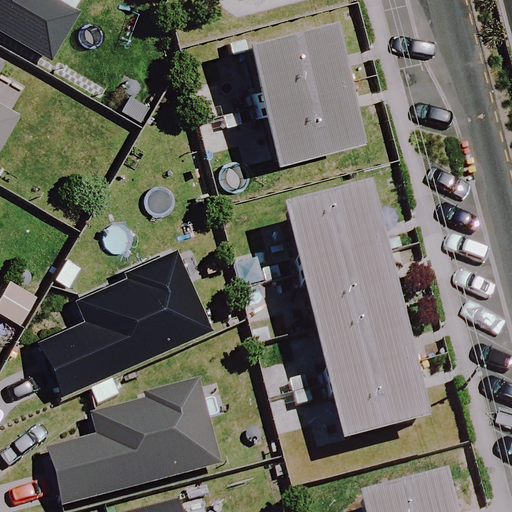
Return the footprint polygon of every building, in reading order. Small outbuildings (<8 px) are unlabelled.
[(0,0),(0,22),(30,0),(0,0)] [(50,104),(4,62),(0,66),(0,149),(4,153),(50,104)] [(377,329),(322,110),(215,137),(270,356),(377,329)] [(159,294),(151,242),(118,248),(126,299),(159,294)] [(396,511),(378,439),(286,461),(298,511),(396,511)]
